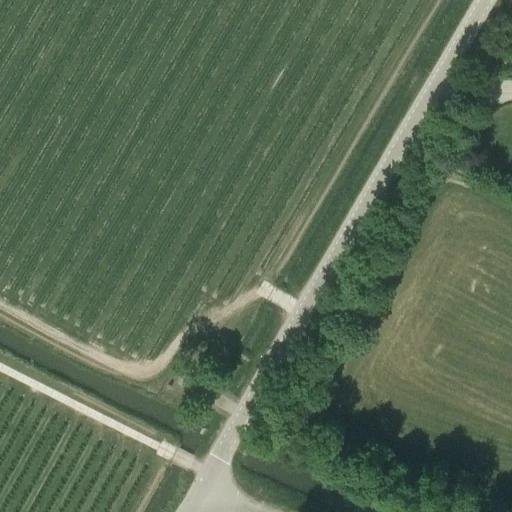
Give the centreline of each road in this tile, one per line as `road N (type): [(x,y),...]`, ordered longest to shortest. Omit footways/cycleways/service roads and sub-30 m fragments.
road 1 (unclassified): [(194,498),(484,0)]
road 2 (track): [(0,361),(209,472)]
